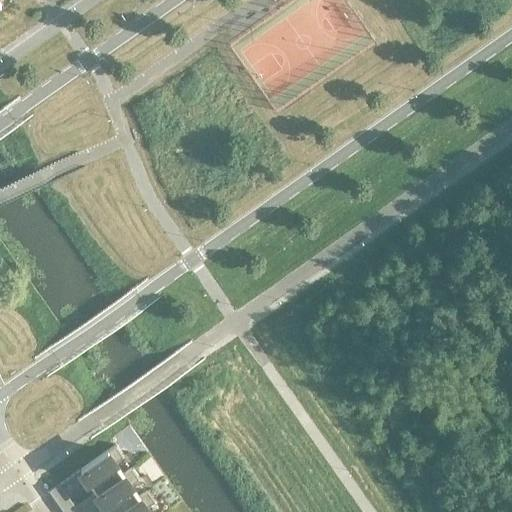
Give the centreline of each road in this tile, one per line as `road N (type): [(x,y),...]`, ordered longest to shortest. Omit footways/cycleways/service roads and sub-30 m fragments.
road 1 (secondary): [(0,396),(511,37)]
road 2 (secondary): [(170,0),(0,123)]
